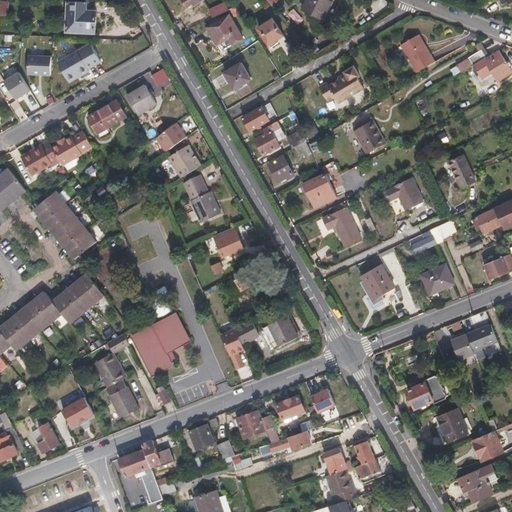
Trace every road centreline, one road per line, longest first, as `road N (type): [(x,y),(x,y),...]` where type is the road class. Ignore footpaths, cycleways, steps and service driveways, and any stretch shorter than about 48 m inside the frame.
road 1 (primary): [(347,353),(169,45)]
road 2 (residential): [(95,452),(347,353)]
road 3 (residential): [(235,112),(411,0)]
road 4 (residential): [(169,45),(3,141)]
road 5 (primary): [(438,511),(347,353)]
road 6 (residential): [(347,353),(511,287)]
